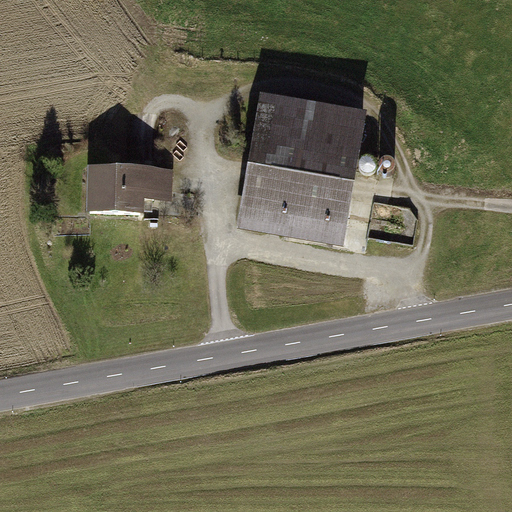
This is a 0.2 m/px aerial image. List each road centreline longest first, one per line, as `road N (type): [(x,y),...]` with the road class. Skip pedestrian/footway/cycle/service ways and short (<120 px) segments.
road 1 (track): [(424,322),(418,267),(427,202),(373,106),(261,79),(211,117),(223,357)]
road 2 (tertiary): [(511,306),(0,395)]
road 3 (track): [(418,267),(326,263),(218,243)]
